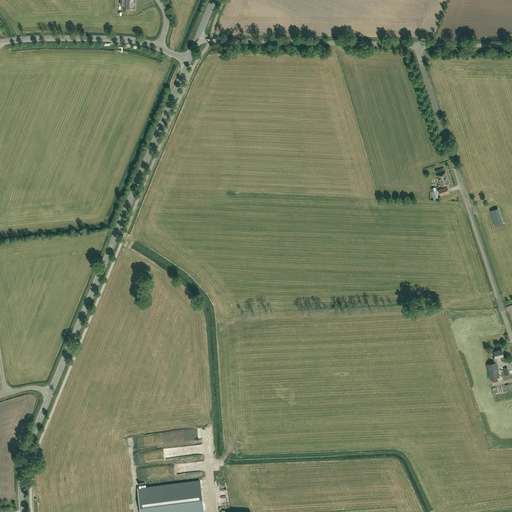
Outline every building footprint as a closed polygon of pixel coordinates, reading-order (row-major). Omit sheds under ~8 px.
[(129,9),(129,0),(120,0),(121,5),(123,5),(123,9),(129,9)] [(441,186),(449,183),(445,172),(437,175),(441,186)] [(440,195),(449,192),(447,187),(438,190),(440,195)] [(495,358),(493,358),(494,362),(486,364),(490,379),(500,377),(497,364),(499,363),(497,357),(504,356),(502,349),(493,351),(495,358)] [(202,511),(198,480),(138,488),(141,511),(202,511)]
